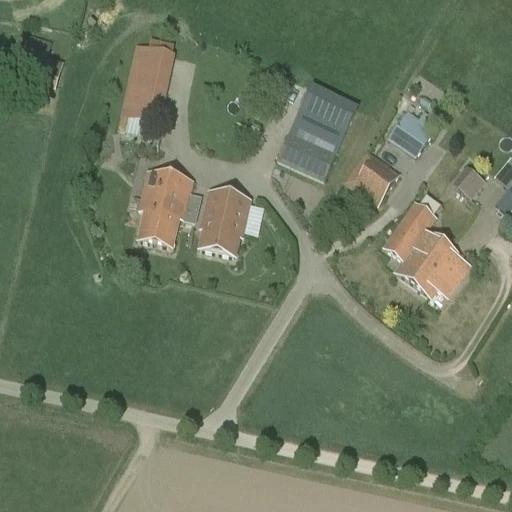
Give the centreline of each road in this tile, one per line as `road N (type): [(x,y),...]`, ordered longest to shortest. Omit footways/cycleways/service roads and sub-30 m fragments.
road 1 (unclassified): [(264,447),(0,388)]
road 2 (track): [(511,499),(264,447)]
